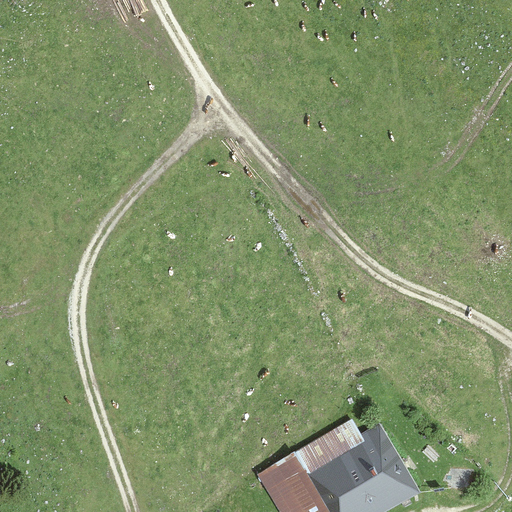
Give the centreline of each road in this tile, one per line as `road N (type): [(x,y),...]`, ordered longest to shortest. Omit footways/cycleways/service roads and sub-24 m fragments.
road 1 (track): [(511,343),(466,311),(367,264),(214,106),(161,0)]
road 2 (track): [(214,106),(106,228),(79,294),(93,395),(134,511)]
